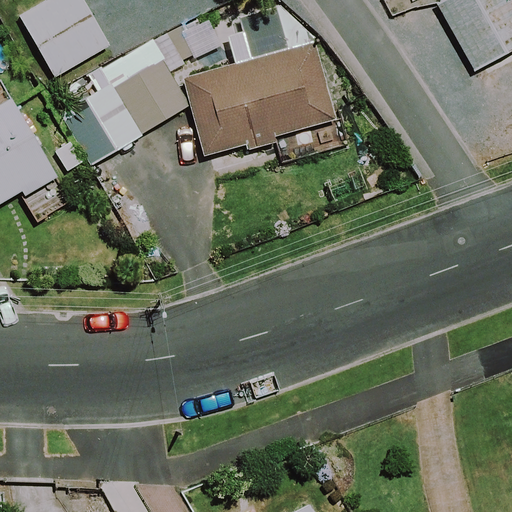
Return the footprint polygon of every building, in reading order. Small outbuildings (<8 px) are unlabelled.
[(110,45),(84,0),(42,0),(19,14),(55,76),(110,45)] [(511,49),(511,0),(439,0),(436,2),(476,71),(511,49)] [(183,78),(205,155),(246,143),(248,149),(277,140),(276,135),(336,119),(314,41),(183,78)] [(189,105),(162,59),(114,86),(141,132),(189,105)] [(57,175),(12,97),(0,104),(0,203),(35,183),(37,186),(57,175)] [(315,511),(310,502),(290,511),(315,511)]
